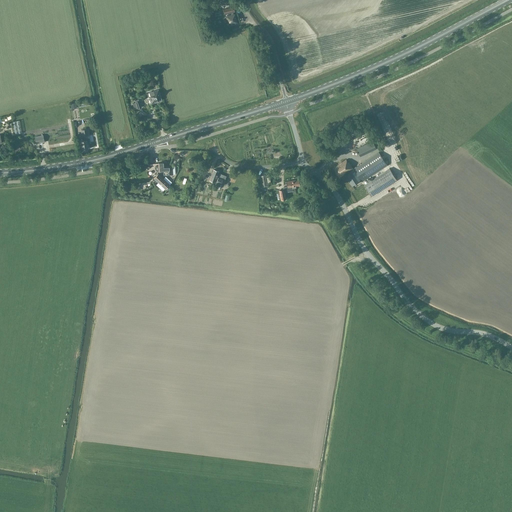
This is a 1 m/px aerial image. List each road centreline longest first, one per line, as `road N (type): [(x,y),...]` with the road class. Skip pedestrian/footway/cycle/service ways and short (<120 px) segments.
road 1 (unclassified): [(511,348),(484,333),(436,326),(413,309),(365,251),(336,194),(304,162),(286,101)]
road 2 (tertiary): [(0,172),(112,157),(286,101)]
road 3 (tertiary): [(286,101),(506,0)]
